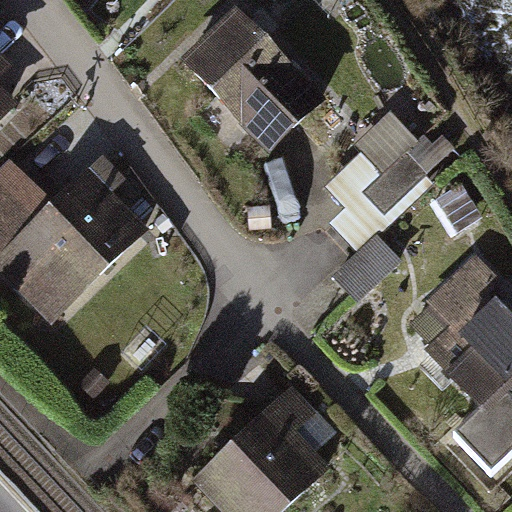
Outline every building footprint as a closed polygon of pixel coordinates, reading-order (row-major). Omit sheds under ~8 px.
[(254,37),(195,91),(258,159),(317,106),(254,37)] [(335,211),(321,228),(349,257),(427,187),(418,178),(446,153),(432,138),(421,148),(413,139),(407,144),(381,116),(344,152),(349,157),(314,191),(335,211)] [(11,162),(0,172),(0,265),(0,266),(0,265),(0,275),(55,332),(150,239),(111,200),(126,186),(103,163),(56,208),(11,162)] [(379,239),(338,283),(364,307),(405,262),(379,239)] [(511,328),(498,313),(434,369),(500,444),(511,433),(511,328)] [(295,394),(195,491),(214,511),(298,511),(332,481),(315,464),(340,440),(295,394)]
